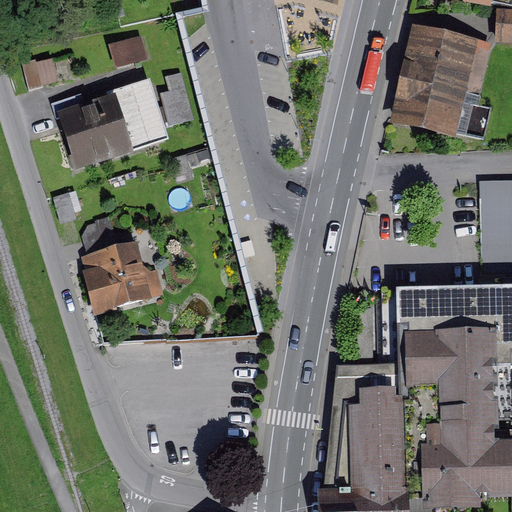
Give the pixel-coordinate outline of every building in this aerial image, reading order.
[(511,17),(502,17),(500,43),(511,44),(511,17)] [(488,52),(419,37),(401,123),(488,141),(495,110),(477,106),(488,52)] [(111,44),(114,66),(148,61),(144,38),(111,44)] [(30,87),(59,82),(55,58),(25,63),(30,87)] [(206,115),(247,305),(285,297),(268,219),(257,222),(227,83),(196,90),(195,85),(164,92),(170,123),(206,115)] [(150,84),(57,113),(75,173),(169,145),(150,84)] [(511,234),(511,179),(487,180),(487,235),(511,234)] [(138,247),(83,259),(96,316),(167,300),(160,269),(154,271),(144,273),(138,247)] [(438,287),(488,287),(488,273),(438,273),(438,287)] [(511,290),(390,294),(392,367),(350,368),(336,498),(329,498),(329,511),(443,511),(443,508),(492,507),(492,496),(511,495),(511,447),(502,448),(500,369),(511,369),(511,290)]
